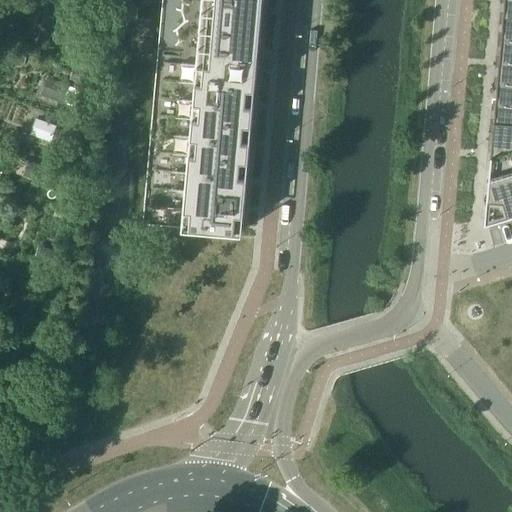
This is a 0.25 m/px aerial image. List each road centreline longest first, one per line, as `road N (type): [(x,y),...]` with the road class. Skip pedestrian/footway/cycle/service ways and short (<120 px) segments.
road 1 (tertiary): [(315,0),(286,311),(249,422),(205,490)]
road 2 (tertiary): [(314,511),(281,453),(295,374),(316,347),(393,322),(407,307)]
road 3 (tertiary): [(417,271),(442,0)]
road 4 (residential): [(407,307),(511,422)]
